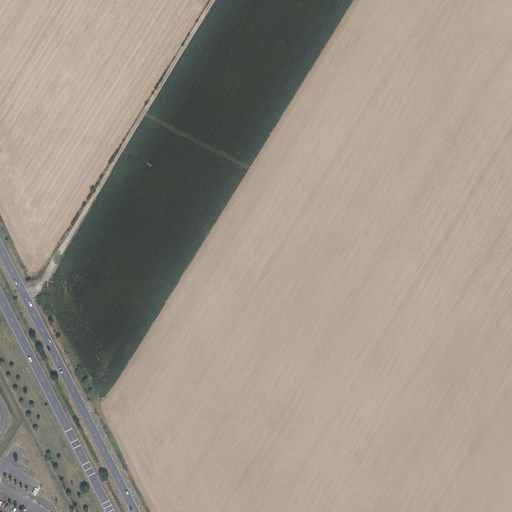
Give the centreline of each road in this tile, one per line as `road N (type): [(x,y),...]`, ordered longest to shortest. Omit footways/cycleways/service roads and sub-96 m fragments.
road 1 (track): [(25,296),(39,286),(213,0)]
road 2 (primary): [(135,511),(0,247)]
road 3 (primary): [(0,297),(110,511)]
